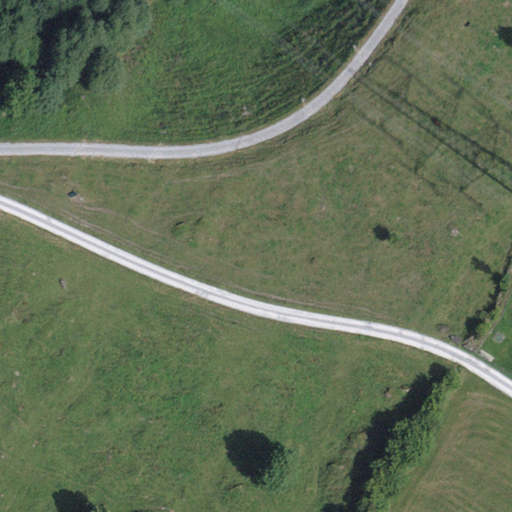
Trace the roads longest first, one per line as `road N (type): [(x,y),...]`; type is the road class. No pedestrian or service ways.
road 1 (track): [(511,387),(421,337),(222,295),(0,200)]
road 2 (track): [(404,0),(334,91),(251,141),(206,149),(0,149)]
